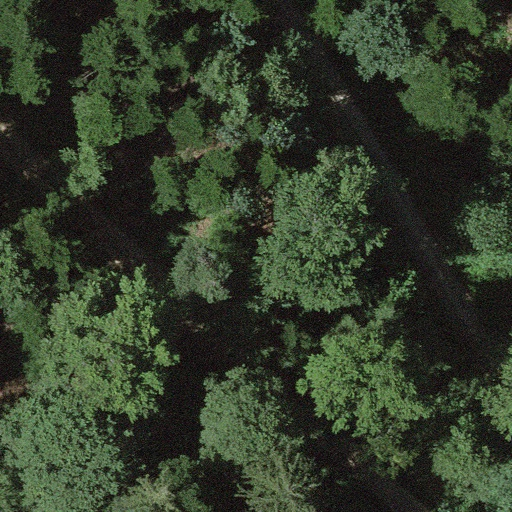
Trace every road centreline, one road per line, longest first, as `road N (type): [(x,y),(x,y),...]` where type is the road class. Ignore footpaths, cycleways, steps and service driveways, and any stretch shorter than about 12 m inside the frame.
road 1 (track): [(268,0),(511,438)]
road 2 (track): [(0,199),(376,511)]
